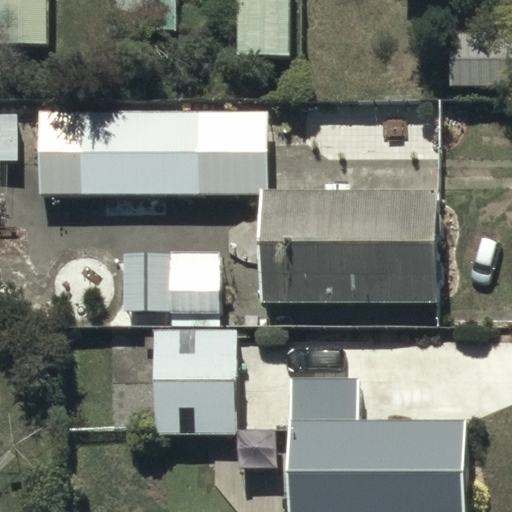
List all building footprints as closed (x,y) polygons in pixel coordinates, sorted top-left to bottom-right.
[(0,0),(0,51),(49,51),(48,0),(0,0)] [(178,0),(115,0),(114,40),(178,41),(178,0)] [(290,0),(240,0),(240,68),(290,68),(290,0)] [(511,44),(452,45),(452,95),(511,94),(511,44)] [(269,121),(41,123),(42,203),(270,202),(269,121)] [(440,201),(265,203),(266,317),(441,315),(440,201)] [(172,264),(125,264),(125,320),(174,321),(174,333),(220,334),(221,260),(172,259),(172,264)] [(237,339),(155,341),(157,443),(239,441),(237,339)] [(375,388),(291,388),(290,511),(467,511),(467,431),(375,431),(375,388)]
